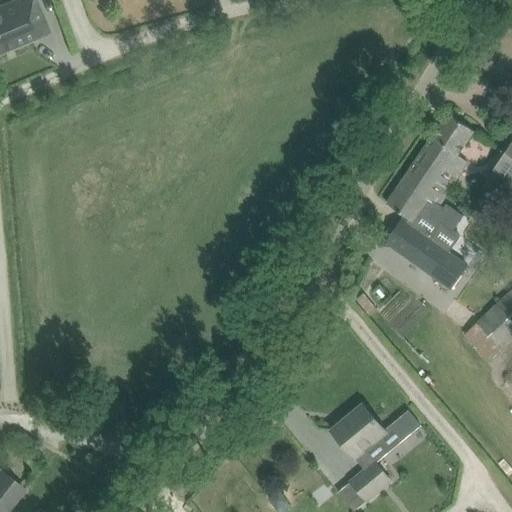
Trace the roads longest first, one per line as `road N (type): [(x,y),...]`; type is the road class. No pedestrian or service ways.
road 1 (unclassified): [(127,511),(283,313),(483,0)]
road 2 (track): [(168,462),(15,415),(0,254)]
road 3 (track): [(0,94),(265,0)]
